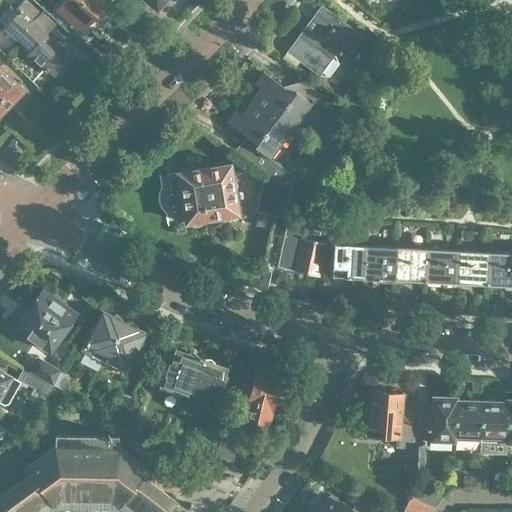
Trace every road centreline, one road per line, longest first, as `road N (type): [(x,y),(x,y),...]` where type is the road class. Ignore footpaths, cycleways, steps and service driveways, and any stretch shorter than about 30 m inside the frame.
road 1 (residential): [(33,204),(78,244),(270,328),(346,345)]
road 2 (residential): [(33,204),(247,0)]
road 3 (residential): [(346,345),(318,425),(250,511)]
road 4 (residential): [(346,345),(511,345)]
